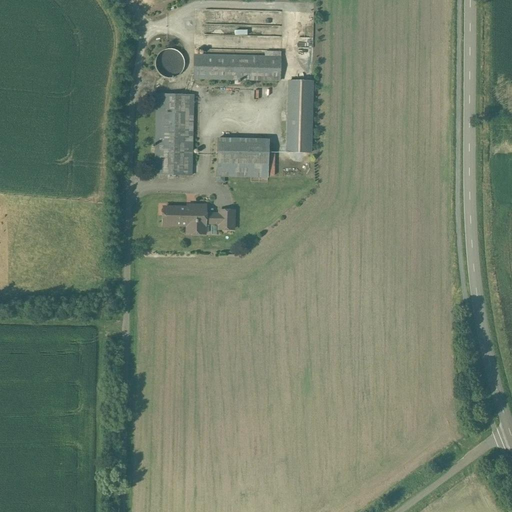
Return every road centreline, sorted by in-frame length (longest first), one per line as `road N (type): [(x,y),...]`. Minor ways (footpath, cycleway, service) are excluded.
road 1 (unclassified): [(121,511),(129,119),(141,41),(127,0)]
road 2 (tertiary): [(470,0),(473,265),(508,429)]
road 3 (unclassified): [(400,511),(508,429)]
